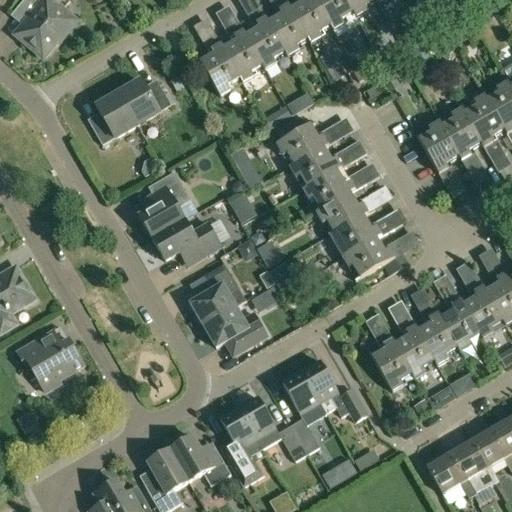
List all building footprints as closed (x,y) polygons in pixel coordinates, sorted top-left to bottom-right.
[(25,0),(18,8),(29,18),(14,36),(35,54),(39,50),(45,54),(55,42),(60,46),(78,24),(50,0),(25,0)] [(284,0),(283,0),(272,7),(279,19),(269,24),(289,60),(312,47),(291,11),(284,0)] [(312,47),(334,33),(314,0),(297,0),(301,6),(291,11),(312,47)] [(314,0),(334,33),(356,20),(345,0),(314,0)] [(345,0),(356,20),(379,7),(375,0),(345,0)] [(496,13),(490,2),(473,12),(477,20),(482,17),(484,20),(496,13)] [(262,13),(249,20),(256,32),(246,38),(266,73),(289,60),(269,24),(262,13)] [(239,26),(226,34),(233,45),(223,51),(244,87),(266,73),(246,38),(239,26)] [(216,39),(204,47),(203,47),(208,55),(197,61),(220,100),(244,87),(223,51),(216,39)] [(424,44),(408,54),(415,63),(430,55),(424,44)] [(367,65),(353,73),(360,84),(374,76),(367,65)] [(511,65),(500,73),(507,85),(508,85),(511,92),(511,65)] [(170,82),(176,93),(184,89),(177,78),(170,82)] [(347,89),(343,81),(335,86),(339,93),(347,89)] [(141,83),(118,96),(137,128),(160,115),(159,114),(172,107),(159,87),(150,92),(146,91),(141,83)] [(507,85),(485,98),(505,134),(511,145),(511,146),(511,92),(508,85),(507,85)] [(308,95),(302,99),(308,110),(314,106),(308,95)] [(100,121),(91,127),(103,148),(115,141),(137,128),(118,96),(96,109),(101,117),(100,121)] [(489,158),(502,151),(495,140),(505,134),(485,98),(463,111),(483,147),(489,158)] [(466,171),(479,164),(473,153),(483,147),(463,111),(440,124),(460,160),(466,171)] [(417,138),(443,183),(444,184),(457,176),(450,166),(460,160),(440,124),(417,138)] [(277,148),(290,171),(325,150),(325,151),(337,144),(329,131),(322,135),(316,125),(277,148)] [(325,151),(337,144),(325,151),(325,150),(290,171),(303,193),(350,167),(366,158),(359,145),(331,161),(325,151)] [(339,174),(350,167),(303,193),(316,216),(363,189),(356,177),(344,183),(339,174)] [(191,202),(179,182),(174,174),(148,189),(153,197),(157,194),(163,205),(146,215),(145,215),(139,219),(152,241),(185,222),(178,210),(191,202)] [(233,185),(232,191),(235,195),(240,197),(245,195),(247,189),(244,184),(239,183),(233,185)] [(352,196),(363,190),(363,189),(316,216),(329,239),(365,218),(376,212),(369,199),(357,205),(352,196)] [(389,234),(382,221),(370,228),(365,218),(329,239),(343,261),(378,241),(377,240),(389,234)] [(192,235),(185,222),(152,241),(165,264),(180,255),(186,256),(192,267),(222,249),(208,226),(192,235)] [(267,243),(260,233),(250,240),(256,249),(267,243)] [(356,285),(388,266),(403,257),(395,244),(383,251),(378,241),(343,261),(356,285)] [(511,278),(508,280),(502,269),(511,287),(511,263),(511,278)] [(211,293),(198,301),(190,306),(203,328),(236,309),(246,303),(225,267),(203,280),(211,293)] [(295,284),(286,269),(272,278),(281,292),(295,284)] [(496,288),(486,294),(485,294),(506,329),(511,325),(511,287),(502,269),(489,276),(496,288)] [(10,316),(31,304),(19,282),(14,284),(8,274),(0,278),(0,335),(17,326),(10,316)] [(259,278),(267,292),(275,287),(267,274),(259,278)] [(479,282),(466,290),(473,301),(463,307),(483,342),(506,329),(485,294),(486,294),(479,282)] [(271,310),(285,302),(277,289),(263,298),(271,310)] [(456,295),(443,303),(450,314),(440,320),(461,356),(483,342),(463,307),(456,295)] [(428,328),(418,333),(417,334),(438,369),(461,356),(440,320),(427,298),(415,305),(428,328)] [(237,338),(243,349),(265,336),(253,316),(243,322),(236,309),(203,328),(216,351),(237,338)] [(411,322),(398,329),(405,341),(395,347),(415,382),(438,369),(417,334),(418,333),(411,322)] [(54,333),(17,355),(27,372),(31,370),(46,395),(61,386),(59,383),(84,369),(69,343),(62,347),(54,333)] [(388,335),(375,343),(379,350),(369,356),(392,395),(415,382),(395,347),(388,335)] [(321,365),(302,376),(320,407),(321,406),(327,416),(336,411),(339,416),(348,411),(356,425),(368,418),(353,392),(341,399),(321,365)] [(478,388),(471,375),(463,380),(470,392),(478,388)] [(301,418),(320,407),(302,376),(282,387),(301,418)] [(295,464),(307,457),(308,457),(291,428),(279,435),(259,401),(239,412),(263,452),(282,441),(295,464)] [(420,418),(431,411),(425,401),(414,409),(420,418)] [(252,458),(263,452),(239,412),(220,423),(231,442),(219,449),(229,465),(244,490),(264,478),(252,458)] [(33,413),(16,423),(27,441),(43,432),(33,413)] [(439,431),(445,441),(463,430),(456,420),(439,431)] [(303,421),(291,428),(308,457),(320,450),(303,421)] [(511,421),(493,432),(509,459),(511,457),(511,421)] [(493,432),(471,445),(487,472),(491,470),(505,462),(511,474),(511,457),(509,459),(493,432)] [(193,439),(170,452),(189,485),(204,476),(211,489),(231,477),(217,452),(204,459),(193,439)] [(477,496),(491,488),(499,484),(491,470),(487,472),(471,445),(449,458),(465,485),(469,482),(477,496)] [(170,452),(148,465),(160,485),(147,492),(158,511),(171,511),(182,506),(175,493),(189,485),(170,452)] [(354,463),(361,474),(370,468),(364,458),(354,463)] [(477,496),(469,482),(465,485),(449,458),(427,470),(443,497),(461,487),(469,501),(477,496)] [(150,511),(137,489),(130,493),(124,496),(117,483),(94,496),(101,507),(92,511),(150,511)]
